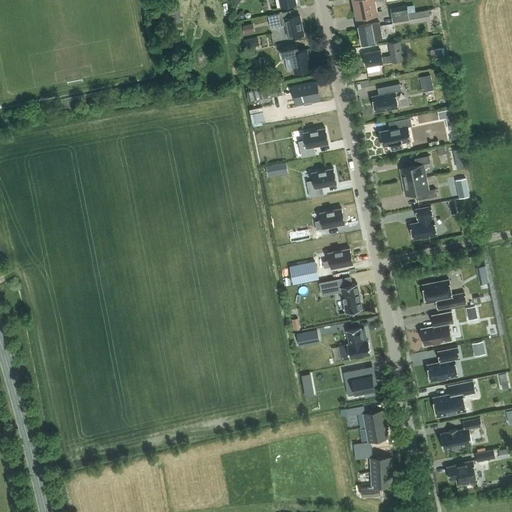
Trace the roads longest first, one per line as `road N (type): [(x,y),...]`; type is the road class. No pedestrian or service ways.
road 1 (tertiary): [(412,511),(405,398),(322,0)]
road 2 (primary): [(43,511),(0,343)]
